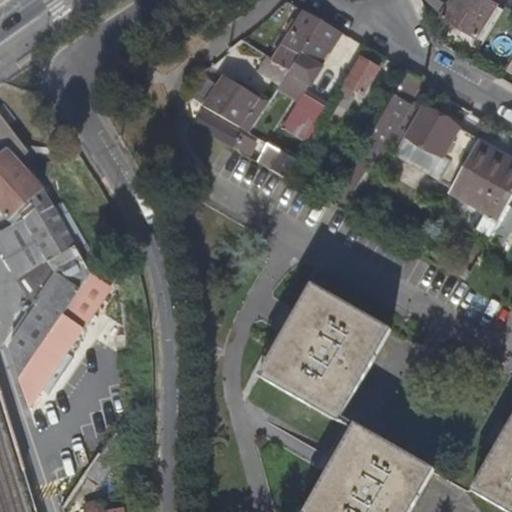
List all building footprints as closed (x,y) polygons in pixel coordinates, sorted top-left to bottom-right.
[(427,0),(440,13),(447,0),(427,0)] [(492,0),(447,0),(440,13),(485,39),(504,7),(492,0)] [(273,62),(289,72),(293,66),(300,56),(322,21),(305,11),(297,24),(291,21),(285,32),(290,35),(273,62)] [(340,31),(322,21),(300,56),(293,66),(289,72),(289,73),(311,86),(323,68),(318,65),(340,31)] [(273,62),(267,58),(258,73),(280,86),(289,73),(289,72),(273,62)] [(344,86),(362,96),(379,69),(360,58),(344,86)] [(423,79),(409,71),(351,170),(331,204),(341,209),(369,159),(376,163),(392,137),(397,140),(396,142),(399,145),(401,142),(419,110),(409,104),(423,79)] [(223,80),(204,108),(239,128),(250,134),(270,103),(246,89),(244,92),(223,80)] [(307,141),(327,108),(304,94),(283,127),(307,141)] [(429,145),(456,160),(470,135),(457,128),(420,107),(419,110),(401,142),(423,155),(429,145)] [(0,115),(0,116),(11,131),(17,125),(6,111),(0,115)] [(205,114),(197,128),(245,155),(251,146),(238,139),(240,134),(205,114)] [(22,216),(25,222),(44,195),(43,192),(42,190),(8,153),(21,144),(11,131),(0,116),(0,207),(11,219),(19,211),(22,216)] [(348,134),(360,141),(369,128),(356,120),(348,134)] [(277,159),(270,169),(284,177),(296,159),(268,144),(264,151),(277,159)] [(429,145),(423,155),(450,170),(456,160),(429,145)] [(452,193),(456,195),(483,147),(479,145),(452,193)] [(511,198),(511,163),(483,147),(456,195),(500,220),(510,203),(511,198)] [(296,159),(284,177),(297,184),(308,167),(296,159)] [(38,307),(9,350),(19,380),(74,299),(94,270),(98,267),(86,246),(77,251),(54,212),(44,195),(25,222),(48,264),(57,279),(38,307)] [(500,220),(497,226),(507,233),(511,223),(511,204),(510,203),(500,220)] [(63,207),(54,212),(77,251),(86,246),(63,207)] [(14,223),(22,216),(19,211),(11,219),(14,223)] [(0,234),(0,242),(18,280),(48,264),(25,222),(0,234)] [(507,233),(497,226),(490,238),(501,244),(507,233)] [(427,246),(413,238),(407,247),(422,255),(427,246)] [(471,272),(427,246),(422,255),(466,281),(471,272)] [(48,264),(18,280),(30,301),(38,307),(57,279),(48,264)] [(91,318),(101,302),(100,293),(100,292),(106,283),(100,267),(100,266),(98,267),(94,270),(74,299),(19,380),(33,421),(36,416),(42,406),(34,400),(84,328),(91,318)] [(312,285),(309,290),(336,306),(339,300),(312,285)] [(371,355),(386,327),(339,300),(336,306),(309,290),(275,350),(280,352),(265,379),(311,406),(314,401),(341,417),(376,358),(371,355)] [(98,323),(91,318),(84,328),(91,333),(98,323)] [(392,330),(386,327),(371,355),(376,358),(392,330)] [(260,376),(265,379),(280,352),(275,350),(260,376)] [(338,422),(341,417),(314,401),(311,406),(338,422)] [(511,511),(511,422),(487,465),(492,468),(477,495),(506,511),(511,511)] [(355,425),(352,430),(379,446),(382,440),(355,425)] [(98,488),(119,456),(118,430),(111,440),(101,454),(84,478),(98,488)] [(379,446),(352,430),(318,489),(322,492),(310,511),(410,511),(419,498),(413,494),(429,467),(382,440),(379,446)] [(472,492),(477,495),(492,468),(487,465),(472,492)] [(435,470),(429,467),(413,494),(419,498),(435,470)] [(304,511),(310,511),(322,492),(318,489),(304,511)]
